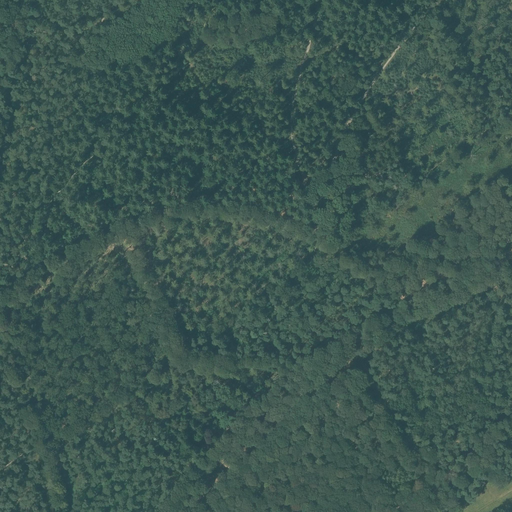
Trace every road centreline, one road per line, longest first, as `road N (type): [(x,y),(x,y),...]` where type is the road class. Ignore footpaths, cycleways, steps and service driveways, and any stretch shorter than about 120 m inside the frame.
road 1 (track): [(0,470),(323,240)]
road 2 (track): [(323,240),(265,216),(183,208),(108,232),(0,299)]
road 3 (track): [(323,240),(336,149),(349,117),(440,0)]
road 4 (track): [(321,0),(295,92),(291,140),(322,219)]
road 5 (track): [(511,111),(323,240)]
road 6 (track): [(291,140),(220,102),(191,68),(178,34),(197,0)]
road 7 (track): [(125,225),(177,343)]
